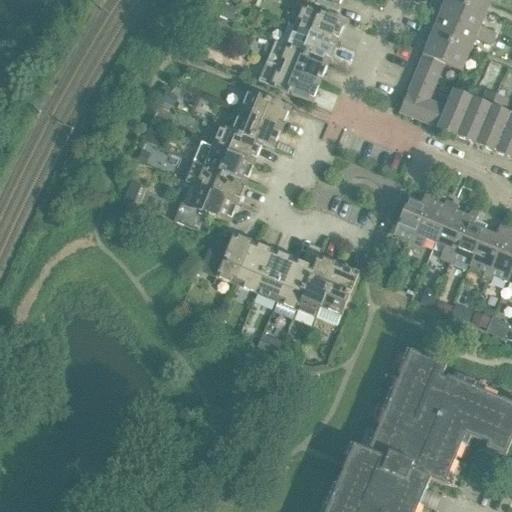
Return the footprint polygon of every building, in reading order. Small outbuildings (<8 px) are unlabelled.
[(342,0),(305,0),(337,13),(342,0)] [(480,28),(485,14),(451,0),(446,0),(439,18),(493,40),(495,35),(480,28)] [(491,0),(451,0),(485,14),(488,9),(491,0)] [(336,46),(345,25),(302,7),(294,28),(288,25),(287,25),(332,44),(336,46)] [(493,40),(439,18),(431,36),(470,52),(475,40),(490,46),(493,40)] [(336,46),(332,44),(287,25),(279,45),(286,48),(328,65),(336,46)] [(461,73),(470,52),(431,36),(422,57),(443,65),(461,73)] [(320,85),(328,65),(286,48),(277,68),(315,84),(320,85)] [(428,102),(443,65),(422,57),(407,93),(428,102)] [(315,84),(277,68),(266,63),(258,84),(311,106),(316,93),(320,85),(315,84)] [(456,138),(472,99),(452,91),(445,109),(436,130),(456,138)] [(475,146),(495,96),(486,92),(483,100),(486,101),(485,105),(472,99),(456,138),(475,146)] [(281,130),(290,110),(248,93),(239,113),(281,130)] [(445,109),(428,102),(407,93),(399,114),(436,130),(445,109)] [(494,154),(510,115),(497,110),(498,106),(502,108),(505,100),(495,96),(475,146),(494,154)] [(239,113),(231,132),(231,133),(262,146),(273,151),(281,130),(239,113)] [(511,161),(511,116),(510,115),(494,154),(511,161)] [(231,132),(220,128),(212,148),(249,164),(254,166),(262,146),(231,133),(231,132)] [(254,166),(249,164),(212,148),(201,144),(193,164),(246,186),(254,166)] [(246,186),(193,164),(184,184),(195,188),(233,204),(237,205),(246,186)] [(237,205),(233,204),(195,188),(187,208),(181,205),(173,223),(198,233),(205,216),(229,226),(237,205)] [(411,249),(431,202),(433,198),(425,194),(420,206),(408,201),(393,236),(409,242),(407,247),(411,249)] [(435,245),(451,205),(445,202),(443,207),(431,202),(411,249),(420,252),(425,241),(435,245)] [(469,218),(468,217),(456,212),(458,208),(451,205),(435,245),(444,249),(439,261),(449,265),(469,218)] [(469,268),(484,233),(486,227),(475,222),(478,216),(470,213),(468,217),(469,218),(449,265),(453,266),(455,262),(469,268)] [(487,280),(508,229),(500,226),(495,237),(484,233),(469,268),(484,274),(482,278),(487,280)] [(507,284),(511,272),(511,244),(510,244),(511,239),(511,230),(508,229),(487,280),(491,282),(492,278),(507,284)] [(236,287),(252,249),(254,245),(233,236),(216,279),(236,287)] [(256,295),(273,253),(254,245),(252,249),(236,287),(256,295)] [(276,304),(292,266),(293,261),(273,253),(256,295),(276,304)] [(296,312),(318,259),(317,259),(313,270),(293,261),(292,266),(276,304),(296,312)] [(321,309),(338,267),(318,259),(296,312),(316,320),(320,310),(321,310),(321,309)] [(341,317),(359,275),(338,267),(321,309),(321,310),(318,319),(336,327),(340,317),(341,317)] [(417,511),(420,505),(415,503),(421,491),(425,492),(430,481),(444,487),(465,437),(487,446),(485,450),(505,458),(511,440),(511,406),(447,379),(446,381),(441,379),(446,368),(410,353),(368,454),(354,448),(348,460),(353,462),(348,475),(343,473),(326,511),(417,511)]
